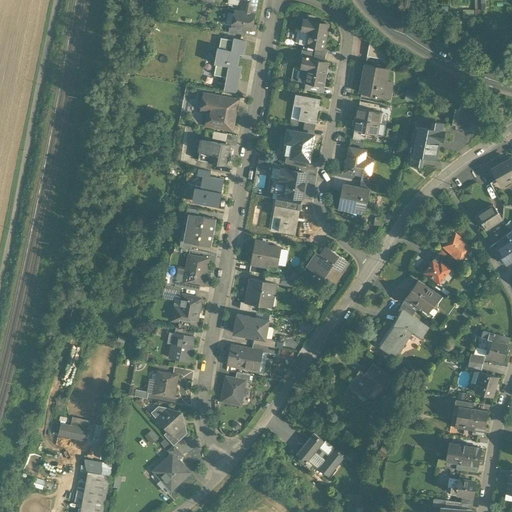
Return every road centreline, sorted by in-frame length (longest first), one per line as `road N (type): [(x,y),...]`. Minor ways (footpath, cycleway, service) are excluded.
road 1 (residential): [(275,0),(203,389),(208,435),(233,456)]
road 2 (residential): [(374,253),(334,224),(322,202),(348,39),(344,20),(321,0)]
road 3 (track): [(0,283),(57,0)]
road 4 (unclassified): [(233,456),(374,253)]
road 5 (unclassified): [(374,253),(418,199),(504,133)]
road 6 (secondary): [(367,0),(429,50),(491,80)]
road 7 (residential): [(511,374),(482,511)]
